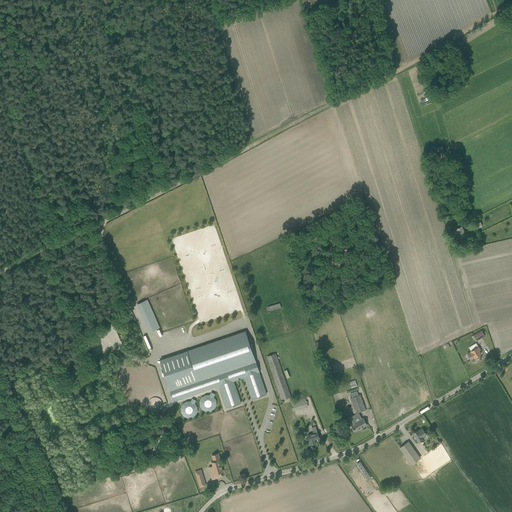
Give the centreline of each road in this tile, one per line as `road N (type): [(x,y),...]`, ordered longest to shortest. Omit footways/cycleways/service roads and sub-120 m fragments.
road 1 (track): [(511,5),(396,75),(0,268)]
road 2 (unclassified): [(202,511),(234,486),(366,445),(511,355)]
